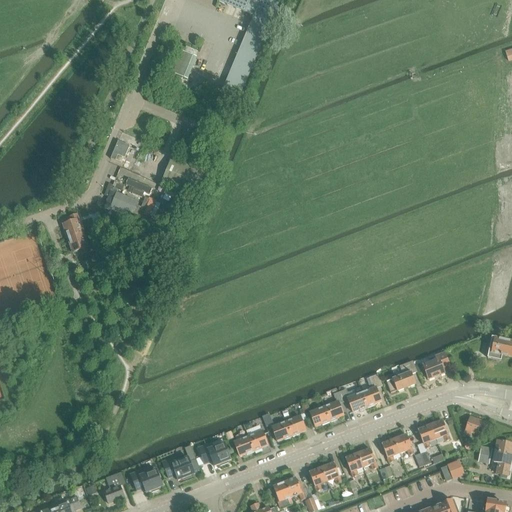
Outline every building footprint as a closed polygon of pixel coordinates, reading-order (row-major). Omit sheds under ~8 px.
[(252,16),(253,18),(221,94),(238,101),(272,18),(279,0),(218,0),(218,2),(252,16)] [(125,160),(129,148),(130,147),(118,142),(111,160),(121,164),(123,159),(125,160)] [(201,200),(211,176),(171,160),(162,184),(201,200)] [(124,178),(120,190),(141,199),(145,187),(124,178)] [(114,198),(110,207),(133,216),(138,204),(115,195),(114,198)] [(146,211),(150,201),(145,199),(141,208),(146,211)] [(173,200),(168,210),(188,219),(193,210),(173,200)] [(71,223),(63,226),(68,240),(84,235),(80,224),(80,223),(78,215),(70,218),(71,223)] [(84,235),(68,240),(73,254),(81,251),(83,256),(91,253),(88,246),(84,235)] [(511,358),(511,341),(511,342),(511,340),(509,340),(508,341),(503,340),(503,339),(501,338),(501,340),(492,338),(488,359),(501,361),(502,357),(511,358)] [(436,357),(437,360),(423,365),(428,380),(445,374),(443,368),(450,365),(445,353),(436,357)] [(412,375),(417,373),(415,367),(413,362),(400,367),(403,376),(393,380),(393,381),(387,383),(391,394),(397,392),(416,385),(412,375)] [(373,389),(362,393),(368,409),(375,406),(375,405),(382,403),(376,390),(383,387),(378,376),(370,379),(373,389)] [(347,391),(341,393),(345,404),(349,402),(353,414),(359,411),(359,412),(368,409),(362,393),(350,398),(347,391)] [(336,403),(324,408),(330,423),(338,420),(337,420),(344,417),(340,406),(345,404),(341,393),(333,396),(336,403)] [(322,426),(330,423),(324,408),(310,414),(316,428),(322,426)] [(300,417),(286,423),(292,438),(300,435),(300,434),(306,432),(302,421),(307,419),(303,410),(298,412),(300,417)] [(485,439),(490,425),(471,418),(465,432),(466,432),(465,435),(470,437),(471,434),(485,439)] [(271,419),(264,421),(269,434),(274,432),(272,428),(271,426),(274,425),(271,419)] [(443,421),(430,426),(436,441),(444,438),(446,442),(450,441),(443,421)] [(284,441),(292,438),(286,423),(272,428),(274,432),(278,443),(284,440),(284,441)] [(428,444),(429,443),(436,441),(430,426),(418,431),(425,450),(430,449),(428,444)] [(263,432),(249,438),(254,453),(262,450),(262,449),(268,447),(263,432)] [(407,435),(394,440),(400,455),(407,452),(409,457),(414,455),(412,450),(413,450),(407,435)] [(247,456),(254,453),(249,438),(234,443),(240,458),(246,455),(247,456)] [(392,458),(400,455),(394,440),(382,445),(389,464),(394,463),(392,458)] [(489,466),(490,460),(494,461),(494,463),(499,464),(497,476),(507,478),(508,478),(510,466),(510,467),(511,456),(511,445),(498,443),(497,450),(492,449),(492,450),(482,448),(479,464),(489,466)] [(225,445),(214,449),(212,444),(199,449),(202,458),(205,466),(212,463),(214,468),(220,466),(220,467),(229,464),(228,463),(231,461),(225,445)] [(370,450),(358,455),(364,469),(371,466),(373,471),(377,469),(376,465),(376,464),(370,450)] [(426,452),(420,454),(425,466),(425,467),(431,464),(426,452)] [(420,454),(414,457),(419,469),(425,466),(420,454)] [(356,472),(364,469),(358,455),(345,460),(353,479),(358,477),(356,472)] [(443,455),(434,458),(436,464),(445,460),(443,455)] [(189,459),(177,463),(176,458),(162,464),(169,480),(176,477),(178,482),(183,480),(184,481),(192,478),(192,477),(195,475),(194,473),(192,467),(189,459)] [(202,458),(196,461),(198,465),(199,468),(205,466),(202,458)] [(334,464),(322,469),(328,483),(335,480),(337,485),(341,483),(339,478),(340,478),(334,464)] [(198,465),(192,467),(194,473),(200,471),(199,468),(198,465)] [(390,467),(385,469),(389,479),(393,477),(390,467)] [(453,480),(448,467),(441,469),(446,483),(453,480)] [(319,486),(328,483),(322,469),(309,474),(317,492),(321,491),(319,486)] [(383,481),(389,479),(385,469),(380,471),(383,481)] [(157,471),(146,475),(144,471),(131,476),(137,492),(144,489),(146,494),(152,492),(152,493),(161,490),(160,489),(163,488),(157,471)] [(126,485),(121,474),(106,479),(110,491),(104,493),(109,506),(125,499),(120,487),(126,485)] [(296,479),(286,482),(293,498),(300,496),(302,502),(307,499),(301,482),(298,483),(296,479)] [(353,493),(358,491),(354,481),(349,483),(353,493)] [(289,500),(293,498),(286,482),(274,487),(277,497),(276,497),(278,502),(279,501),(280,503),(279,503),(281,510),(292,505),(289,500)] [(97,494),(94,487),(86,490),(88,497),(97,494)] [(62,506),(55,508),(56,511),(74,511),(81,509),(76,497),(61,503),(62,506)] [(305,503),(308,511),(317,511),(313,500),(305,503)] [(450,503),(442,506),(444,511),(458,511),(456,507),(454,508),(452,503),(452,502),(451,502),(450,503)] [(484,502),(482,511),(504,511),(505,505),(484,502)]
